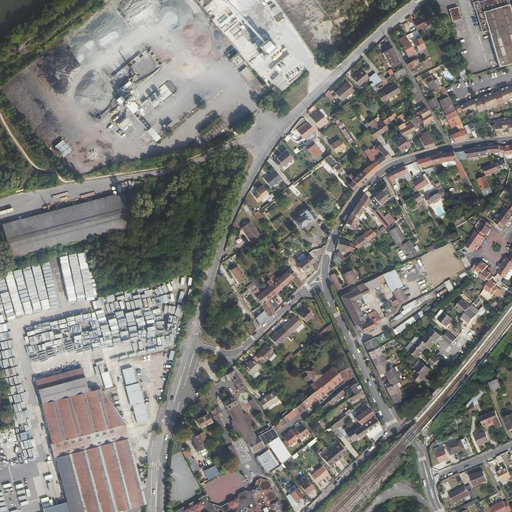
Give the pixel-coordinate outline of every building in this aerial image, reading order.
[(478,1),(473,2),(475,9),(482,32),(488,30),(499,67),(511,63),(511,15),(509,4),(505,5),(503,0),(485,0),(478,2),(478,1)] [(276,5),(271,9),(275,15),(280,12),(276,5)] [(458,7),(449,9),(452,21),(461,19),(458,7)] [(419,19),(413,22),(417,30),(423,27),(424,28),(436,22),(430,12),(425,15),(425,14),(419,17),(419,18),(419,19)] [(235,17),(223,27),(229,34),(241,24),(235,17)] [(459,26),(452,28),(455,40),(462,38),(459,26)] [(258,46),(268,38),(265,34),(252,45),(255,49),(258,46)] [(408,57),(415,53),(413,50),(405,35),(398,39),(408,57)] [(425,48),(420,37),(413,41),(417,48),(413,50),(415,53),(425,48)] [(275,45),(268,38),(258,46),(263,51),(265,53),(275,45)] [(392,47),(390,43),(384,47),(386,51),(381,53),(387,64),(390,62),(393,67),(400,61),(392,47)] [(278,49),(275,45),(265,53),(263,51),(259,54),(265,60),(278,49)] [(427,50),(420,54),(420,55),(424,53),(426,59),(427,58),(427,59),(430,57),(427,50)] [(426,59),(420,63),(422,69),(431,65),(430,64),(430,63),(430,62),(429,62),(427,59),(427,58),(426,59)] [(407,65),(410,70),(419,64),(416,59),(407,65)] [(246,67),(241,71),(261,96),(266,91),(246,67)] [(407,73),(403,67),(393,73),(397,79),(407,73)] [(461,78),(467,76),(464,68),(459,70),(461,78)] [(373,82),(370,84),(371,86),(381,80),(378,76),(375,73),(369,78),(362,69),(355,75),(355,74),(351,77),(359,86),(369,78),(373,82)] [(281,92),(288,86),(278,74),(271,80),(281,92)] [(436,77),(432,79),(438,90),(441,88),(436,77)] [(427,82),(432,92),(436,91),(438,90),(432,79),(429,81),(427,82)] [(347,82),(335,93),(341,101),(354,91),(347,82)] [(382,91),(377,94),(382,102),(387,99),(400,92),(395,83),(382,91)] [(502,103),(511,99),(511,91),(511,92),(510,90),(509,90),(508,86),(499,89),(500,93),(500,94),(500,96),(499,96),(502,103)] [(422,100),(414,87),(411,89),(418,102),(422,100)] [(500,93),(499,89),(498,90),(499,91),(492,94),(492,92),(491,92),(492,96),(493,96),(494,98),(499,96),(500,96),(500,94),(500,93)] [(489,108),(502,103),(499,96),(494,98),(493,96),(492,96),(491,92),(483,95),(489,108)] [(483,111),(489,108),(483,95),(482,96),(484,100),(483,100),(484,102),(481,103),(480,102),(479,102),(483,111)] [(443,110),(445,115),(454,110),(447,96),(439,101),(443,110)] [(434,97),(428,101),(432,108),(438,104),(434,97)] [(476,107),(478,113),(483,111),(479,102),(477,98),(466,103),(466,104),(463,105),(460,106),(459,105),(454,107),(457,112),(461,110),(462,111),(469,108),(469,110),(476,107)] [(146,99),(142,103),(150,113),(155,109),(146,99)] [(128,101),(123,105),(131,113),(135,109),(128,101)] [(426,107),(416,113),(423,125),(433,119),(426,107)] [(317,112),(310,117),(319,129),(328,122),(322,114),(320,116),(317,112)] [(382,121),(385,125),(394,118),(392,115),(382,121)] [(124,124),(127,127),(131,123),(126,116),(117,124),(120,128),(121,127),(124,124)] [(447,120),(444,122),(445,125),(459,119),(458,116),(447,120)] [(220,118),(200,135),(207,142),(227,126),(220,118)] [(409,120),(414,128),(418,126),(413,118),(409,120)] [(367,122),(363,125),(373,139),(388,129),(385,125),(382,121),(378,124),(374,119),(368,123),(367,122)] [(403,136),(402,137),(406,142),(407,141),(408,140),(405,135),(415,130),(414,128),(409,120),(404,124),(403,123),(399,125),(397,126),(403,136)] [(496,136),(501,135),(501,131),(501,128),(508,128),(508,130),(509,130),(509,134),(511,133),(511,120),(507,121),(500,121),(500,122),(495,122),(495,124),(492,126),(496,136)] [(314,130),(308,122),(297,131),(303,139),(314,130)] [(237,123),(230,130),(232,132),(239,127),(237,123)] [(467,134),(475,130),(471,123),(464,126),(467,134)] [(150,127),(146,131),(154,141),(159,137),(150,127)] [(345,127),(341,130),(349,144),(354,140),(345,127)] [(451,135),(455,142),(468,139),(464,130),(459,131),(451,135)] [(425,149),(434,146),(427,132),(422,134),(423,136),(419,138),(425,149)] [(401,136),(393,142),(400,152),(410,146),(407,141),(406,142),(402,137),(401,136)] [(340,139),(330,145),(334,151),(336,154),(346,148),(340,139)] [(62,140),(54,147),(63,157),(71,150),(62,140)] [(314,144),(312,141),(305,146),(308,149),(307,149),(315,159),(322,153),(314,143),(314,144)] [(376,148),(382,155),(387,162),(391,159),(389,155),(379,144),(376,148)] [(510,145),(500,147),(502,152),(503,155),(506,154),(507,156),(511,154),(511,146),(510,146),(510,145)] [(491,153),(489,147),(466,150),(466,151),(467,156),(468,158),(474,157),(492,155),(491,153)] [(367,167),(361,172),(368,178),(375,170),(379,167),(375,161),(376,160),(368,148),(364,151),(372,163),(367,167)] [(292,159),(286,150),(277,158),(283,166),(292,159)] [(459,172),(462,179),(468,177),(459,160),(455,152),(448,153),(442,154),(431,157),(434,165),(435,173),(439,173),(439,166),(438,166),(437,164),(445,162),(446,167),(454,166),(457,164),(458,165),(455,167),(458,173),(459,172)] [(326,157),(324,159),(331,167),(332,167),(333,167),(334,168),(337,165),(336,164),(337,163),(330,154),(326,157)] [(382,155),(376,160),(375,161),(379,167),(387,162),(382,155)] [(163,164),(164,166),(169,165),(169,162),(179,160),(178,156),(157,161),(158,166),(163,164)] [(435,173),(434,165),(431,157),(418,161),(422,168),(423,170),(425,170),(432,168),(435,173)] [(280,168),(283,166),(277,158),(274,160),(280,168)] [(505,159),(495,163),(499,171),(508,167),(505,159)] [(337,165),(334,168),(341,175),(345,172),(337,163),(336,164),(337,165)] [(499,171),(495,163),(484,168),(487,176),(499,171)] [(410,173),(406,166),(395,170),(399,178),(405,175),(406,178),(411,176),(410,173)] [(281,179),(274,170),(263,179),(270,188),(281,179)] [(399,178),(395,170),(388,174),(392,181),(393,184),(397,182),(395,179),(399,178)] [(368,178),(361,172),(355,177),(351,173),(348,175),(348,176),(352,180),(348,184),(354,191),(358,186),(359,187),(368,178)] [(424,176),(414,183),(418,191),(429,184),(424,176)] [(485,177),(477,180),(485,197),(493,192),(485,177)] [(267,193),(261,186),(255,191),(256,192),(261,198),(267,193)] [(382,203),(390,196),(385,187),(374,197),(368,191),(364,194),(370,201),(373,204),(376,208),(380,205),(381,206),(382,204),(382,203)] [(431,193),(427,196),(425,197),(429,205),(442,197),(438,190),(431,193)] [(2,224),(3,228),(125,196),(124,192),(2,224)] [(261,198),(256,192),(253,195),(258,202),(261,200),(262,199),(261,198)] [(270,197),(267,193),(261,198),(262,199),(261,200),(262,202),(270,197)] [(418,203),(424,199),(420,193),(415,197),(418,203)] [(370,208),(373,204),(370,201),(364,194),(360,200),(367,206),(370,208)] [(125,196),(3,228),(11,259),(133,226),(125,196)] [(426,209),(428,208),(426,204),(424,199),(418,203),(414,205),(411,208),(413,210),(422,203),(426,209)] [(365,208),(367,206),(360,200),(358,203),(365,208)] [(365,208),(358,203),(355,207),(351,212),(358,218),(365,209),(365,208)] [(506,208),(503,214),(509,219),(511,217),(511,218),(511,217),(511,207),(509,205),(506,203),(503,206),(506,208)] [(301,217),(295,221),(300,228),(309,221),(310,222),(313,219),(313,220),(316,217),(309,208),(299,215),(301,217)] [(381,214),(377,209),(373,211),(372,212),(377,217),(381,214)] [(358,218),(351,212),(349,216),(347,220),(354,225),(358,218)] [(389,225),(395,221),(388,213),(383,217),(389,225)] [(495,218),(493,221),(502,227),(504,224),(506,226),(509,222),(508,221),(509,219),(503,214),(501,213),(497,219),(495,218)] [(382,230),(384,229),(389,225),(383,217),(381,214),(377,217),(384,226),(380,229),(382,230)] [(464,216),(459,219),(462,224),(467,221),(464,216)] [(482,223),(478,229),(485,234),(486,235),(487,233),(488,234),(491,229),(489,228),(491,225),(481,218),(479,221),(482,223)] [(462,224),(459,219),(454,222),(456,227),(457,227),(462,224)] [(354,225),(347,220),(344,226),(351,230),(353,227),(355,229),(356,226),(354,225)] [(252,221),(241,228),(250,241),(261,234),(252,221)] [(403,240),(405,239),(397,226),(394,228),(388,231),(396,244),(397,243),(403,240)] [(367,231),(372,238),(376,234),(374,232),(370,228),(367,231)] [(376,234),(379,239),(383,237),(382,235),(386,231),(384,229),(382,230),(380,232),(376,234)] [(485,234),(478,229),(472,238),(480,243),(481,241),(482,242),(485,238),(483,236),(485,234)] [(368,241),(369,240),(372,238),(367,231),(364,233),(358,237),(357,236),(352,239),(354,240),(360,247),(368,241)] [(480,243),(472,238),(466,246),(473,251),(475,248),(477,250),(480,246),(479,245),(480,243)] [(347,250),(349,242),(339,239),(336,247),(347,250)] [(349,242),(347,250),(353,252),(355,247),(357,249),(360,247),(354,240),(351,243),(349,242)] [(404,243),(403,240),(397,243),(406,258),(416,252),(409,240),(404,243)] [(312,251),(309,253),(310,255),(318,265),(322,254),(321,249),(312,251)] [(339,251),(334,255),(333,261),(336,265),(345,258),(339,251)] [(85,299),(93,298),(86,253),(78,254),(85,299)] [(318,265),(310,255),(306,258),(298,264),(303,271),(311,264),(316,270),(318,265)] [(503,264),(511,270),(511,268),(511,257),(510,256),(508,259),(506,257),(503,261),(504,262),(503,264)] [(68,258),(59,259),(59,260),(51,262),(58,308),(76,305),(68,258)] [(475,270),(481,274),(484,270),(485,269),(487,267),(485,265),(486,264),(482,261),(480,263),(478,261),(473,268),(470,269),(473,272),(475,270)] [(498,273),(505,278),(511,270),(503,264),(502,266),(501,265),(498,269),(500,270),(498,273)] [(237,266),(230,270),(237,281),(244,277),(237,266)] [(273,275),(269,278),(270,279),(273,283),(275,282),(281,288),(292,279),(299,288),(303,284),(290,268),(279,278),(278,276),(276,278),(274,275),(273,275)] [(27,286),(30,285),(31,288),(34,287),(31,269),(24,270),(27,286)] [(400,287),(402,286),(394,269),(384,274),(387,281),(392,291),(400,287)] [(6,274),(14,315),(24,313),(25,316),(41,313),(39,301),(30,303),(23,270),(13,272),(6,274)] [(352,270),(342,274),(348,286),(358,281),(352,270)] [(491,279),(493,276),(490,274),(491,273),(487,270),(486,271),(484,270),(481,274),(479,277),(485,281),(482,285),(485,288),(490,280),(491,279)] [(337,291),(342,289),(335,273),(330,275),(337,291)] [(387,281),(384,274),(377,277),(380,284),(387,281)] [(14,317),(5,277),(0,278),(0,289),(7,319),(14,317)] [(380,284),(377,277),(365,282),(368,289),(380,284)] [(254,279),(251,280),(252,282),(254,285),(258,290),(260,288),(254,279)] [(270,285),(260,293),(267,300),(275,311),(279,307),(271,296),(281,288),(275,282),(273,283),(270,279),(267,282),(270,285)] [(485,288),(484,289),(493,295),(494,294),(498,288),(495,286),(497,284),(493,281),(492,282),(490,280),(485,288)] [(368,289),(365,282),(339,294),(345,306),(362,298),(365,304),(373,300),(368,289)] [(260,293),(258,290),(254,285),(248,289),(244,292),(247,296),(253,291),(257,296),(256,297),(261,304),(267,300),(260,293)] [(406,300),(400,287),(392,291),(396,299),(390,302),(392,306),(383,311),(386,317),(387,316),(396,312),(393,306),(406,300)] [(498,288),(494,294),(499,297),(503,291),(498,288)] [(362,298),(345,306),(348,312),(358,307),(365,304),(362,298)] [(469,308),(471,306),(462,299),(455,308),(463,315),(469,308)] [(264,310),(255,318),(260,325),(269,317),(275,311),(267,300),(261,304),(264,310)] [(238,313),(238,314),(239,316),(245,313),(238,303),(234,306),(238,313)] [(471,306),(469,308),(476,314),(478,311),(471,306)] [(305,307),(298,314),(306,322),(313,315),(305,307)] [(358,307),(348,312),(355,326),(361,322),(366,320),(367,322),(376,317),(373,311),(366,315),(366,313),(362,315),(358,307)] [(463,315),(461,317),(469,324),(477,315),(476,314),(469,308),(463,315)] [(447,327),(453,319),(444,311),(444,312),(442,310),(435,317),(438,319),(447,327)] [(475,318),(479,320),(484,312),(480,310),(475,318)] [(91,313),(21,328),(23,337),(25,337),(27,347),(32,346),(33,354),(52,350),(50,340),(80,334),(81,339),(95,336),(94,330),(92,330),(90,320),(92,320),(91,313)] [(397,328),(400,333),(422,318),(418,313),(397,328)] [(294,316),(282,327),(290,334),(290,335),(296,329),(298,332),(304,326),(302,324),(294,316)] [(379,323),(376,317),(367,322),(362,324),(360,325),(363,333),(374,327),(372,323),(373,322),(375,327),(379,325),(378,324),(379,323)] [(249,333),(251,334),(256,329),(248,320),(244,323),(249,329),(248,329),(249,333)] [(0,342),(10,340),(7,325),(0,326),(0,342)] [(290,334),(282,327),(270,338),(277,346),(290,334)] [(329,331),(327,327),(317,335),(313,339),(315,341),(324,333),(325,334),(329,331)] [(441,336),(433,329),(428,335),(437,342),(441,336)] [(443,337),(446,340),(451,334),(448,331),(443,337)] [(446,340),(449,342),(454,336),(451,334),(446,340)] [(437,342),(428,335),(423,340),(429,345),(432,348),(437,342)] [(451,345),(457,338),(454,336),(449,342),(451,345)] [(374,338),(363,343),(368,352),(378,347),(374,338)] [(423,340),(420,338),(414,344),(423,352),(429,345),(423,340)] [(423,352),(414,344),(409,351),(418,358),(423,352)] [(267,345),(255,356),(263,364),(274,353),(272,350),(269,348),(267,345)] [(378,347),(368,352),(371,359),(382,354),(378,347)] [(7,352),(0,354),(2,361),(8,360),(7,352)] [(137,382),(151,378),(153,386),(159,385),(151,353),(130,359),(131,360),(133,367),(122,370),(126,384),(130,383),(131,385),(125,386),(130,406),(132,405),(137,423),(149,420),(139,383),(133,384),(132,383),(136,382),(137,382)] [(382,354),(371,359),(375,366),(385,361),(382,354)] [(252,358),(243,367),(252,376),(261,367),(252,358)] [(487,359),(477,372),(480,374),(491,361),(487,359)] [(122,370),(133,367),(131,360),(120,363),(122,370)] [(385,361),(375,366),(379,375),(384,372),(390,369),(385,360),(385,361)] [(0,363),(0,365),(1,370),(10,367),(8,361),(0,363)] [(418,372),(424,377),(431,369),(422,362),(415,370),(418,372)] [(51,363),(32,368),(35,380),(54,375),(51,363)] [(312,364),(301,373),(304,377),(304,378),(306,381),(310,378),(313,382),(321,375),(312,364)] [(348,366),(348,367),(339,372),(338,373),(320,387),(315,391),(309,396),(294,408),(298,413),(303,409),(304,410),(343,379),(344,380),(353,375),(348,366)] [(320,387),(338,373),(333,367),(315,381),(320,387)] [(384,372),(387,379),(397,374),(394,367),(390,369),(384,372)] [(125,424),(100,389),(88,392),(82,369),(35,382),(52,443),(50,443),(54,458),(55,457),(69,511),(141,511),(140,505),(146,504),(139,479),(144,478),(141,468),(136,469),(124,424),(125,424)] [(246,388),(234,369),(224,375),(227,380),(231,377),(236,385),(240,392),(246,388)] [(111,370),(96,374),(99,385),(114,381),(111,370)] [(390,386),(396,383),(401,381),(397,374),(387,379),(390,386)] [(498,379),(489,382),(493,393),(502,389),(498,379)] [(315,391),(320,387),(315,381),(310,386),(313,389),(315,391)] [(354,395),(361,390),(357,382),(349,386),(354,395)] [(386,388),(390,396),(400,391),(396,383),(390,386),(386,388)] [(440,386),(429,398),(432,401),(433,402),(444,390),(443,388),(440,386)] [(483,387),(472,399),(473,402),(474,404),(484,393),(483,392),(485,389),(483,387)] [(342,390),(329,401),(332,404),(336,400),(337,401),(345,393),(342,390)] [(354,402),(363,395),(361,390),(354,395),(351,397),(354,402)] [(278,400),(273,391),(262,398),(263,400),(259,402),(264,409),(267,407),(268,407),(278,400)] [(390,396),(394,404),(404,399),(400,391),(390,396)] [(208,405),(203,394),(199,398),(202,404),(204,403),(205,406),(208,405)] [(275,432),(272,427),(271,426),(255,435),(250,427),(253,425),(251,423),(252,421),(248,415),(247,415),(245,412),(243,414),(242,414),(232,396),(223,402),(233,419),(231,421),(232,423),(232,425),(235,431),(237,431),(238,434),(241,432),(252,452),(267,443),(281,464),(287,460),(291,456),(275,432)] [(261,411),(253,398),(248,401),(257,414),(261,411)] [(473,402),(468,408),(470,414),(477,411),(474,404),(473,402)] [(355,418),(360,424),(373,415),(369,407),(363,411),(355,418)] [(294,408),(287,414),(272,427),(275,432),(298,413),(294,408)] [(215,409),(210,411),(213,416),(220,432),(226,444),(230,441),(217,414),(215,409)] [(497,429),(502,426),(496,410),(480,417),(484,429),(495,424),(497,429)] [(25,411),(15,413),(16,420),(26,419),(25,411)] [(208,414),(197,419),(200,427),(212,422),(208,414)] [(511,414),(503,418),(509,431),(511,429),(511,414)] [(341,419),(334,424),(337,428),(349,420),(346,416),(346,415),(341,419)] [(373,415),(360,424),(362,426),(375,417),(373,415)] [(362,426),(361,426),(365,433),(369,439),(370,439),(373,443),(381,435),(382,430),(379,424),(375,417),(362,426)] [(289,432),(283,437),(290,446),(299,439),(299,440),(309,433),(302,424),(295,428),(292,430),(291,429),(288,431),(289,432)] [(339,439),(343,435),(334,424),(329,428),(339,439)] [(319,435),(311,426),(309,427),(312,432),(316,437),(318,436),(319,435)] [(354,431),(353,430),(347,434),(344,436),(346,439),(349,437),(352,442),(365,433),(361,426),(354,431)] [(478,446),(490,441),(485,431),(474,436),(478,446)] [(203,432),(199,434),(204,443),(208,441),(203,432)] [(204,443),(199,434),(192,437),(199,450),(206,447),(204,443)] [(199,450),(192,437),(189,439),(196,452),(199,450)] [(307,444),(309,447),(316,441),(314,439),(307,444)] [(461,440),(447,446),(451,455),(465,449),(461,440)] [(330,450),(338,460),(347,453),(338,443),(330,450)] [(232,445),(228,447),(235,461),(239,459),(232,445)] [(187,449),(182,451),(194,473),(200,470),(194,458),(193,459),(190,455),(192,454),(190,451),(189,452),(187,449)] [(445,449),(435,454),(441,465),(450,461),(445,449)] [(269,450),(256,458),(266,473),(279,465),(269,450)] [(330,467),(338,460),(330,450),(321,457),(330,467)] [(219,474),(215,466),(203,471),(208,480),(219,474)] [(322,466),(311,475),(317,483),(328,474),(322,466)] [(511,477),(507,468),(497,473),(501,482),(511,477)] [(483,471),(470,476),(474,486),(487,481),(483,471)] [(183,473),(175,478),(179,484),(176,485),(175,487),(177,489),(179,490),(181,494),(191,489),(186,480),(187,480),(183,473)] [(249,491),(259,511),(275,511),(276,511),(280,509),(281,504),(279,500),(275,499),(276,495),(272,494),(270,489),(271,485),(269,481),(260,478),(256,481),(254,485),(250,487),(249,491)] [(11,479),(4,480),(5,488),(13,486),(11,479)] [(307,479),(299,485),(306,493),(313,487),(307,479)] [(468,491),(466,488),(465,486),(449,494),(449,495),(454,503),(470,495),(468,491)] [(290,493),(289,494),(296,502),(303,496),(297,488),(290,493)] [(259,511),(249,491),(245,490),(238,494),(237,498),(233,497),(229,499),(227,503),(229,506),(228,509),(224,508),(221,509),(222,511),(259,511)] [(213,511),(215,511),(213,509),(209,511),(203,509),(207,507),(208,503),(205,502),(206,499),(207,497),(206,495),(178,510),(178,511),(213,511)] [(511,509),(507,501),(504,503),(503,501),(490,508),(492,511),(508,511),(509,511),(508,511),(509,511),(511,510),(511,509)] [(213,509),(210,503),(208,503),(207,507),(203,509),(209,511),(213,509)]
